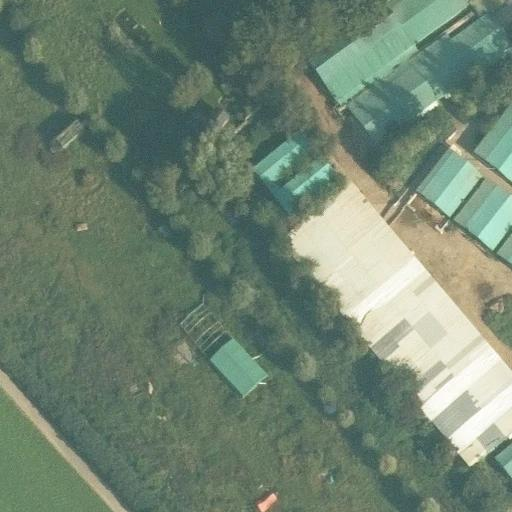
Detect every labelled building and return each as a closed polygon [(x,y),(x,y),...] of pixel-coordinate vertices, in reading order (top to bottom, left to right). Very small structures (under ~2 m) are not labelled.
[(352,0),(301,0),(319,24),(352,0)] [(333,107),(471,7),(465,0),(443,0),(401,31),(324,88),(321,90),(333,107)] [(443,0),(395,0),(386,7),(384,8),(401,31),(443,0)] [(465,0),(471,7),(479,21),(486,16),(507,0),(465,0)] [(401,31),(384,8),(307,65),(324,88),(401,31)] [(499,34),(486,16),(479,21),(415,69),(428,87),(499,34)] [(511,51),(499,34),(428,87),(441,105),(511,52),(511,51)] [(439,106),(408,64),(347,109),(378,151),(439,106)] [(511,106),(473,157),(511,187),(511,106)] [(196,115),(186,128),(209,146),(228,121),(215,111),(206,123),(196,115)] [(314,154),(299,136),(251,174),(266,193),(314,154)] [(481,180),(447,154),(415,195),(449,221),(481,180)] [(339,185),(320,162),(272,200),(291,224),(339,185)] [(511,229),(511,203),(485,183),(453,224),(492,255),(511,229)] [(469,472),(505,444),(507,446),(511,441),(511,380),(350,188),(279,248),(469,472)] [(511,237),(496,258),(511,270),(511,237)] [(473,332),(483,326),(471,307),(461,313),(473,332)] [(233,343),(210,364),(244,400),(267,379),(233,343)] [(511,484),(511,447),(494,463),(511,485),(511,484)]
